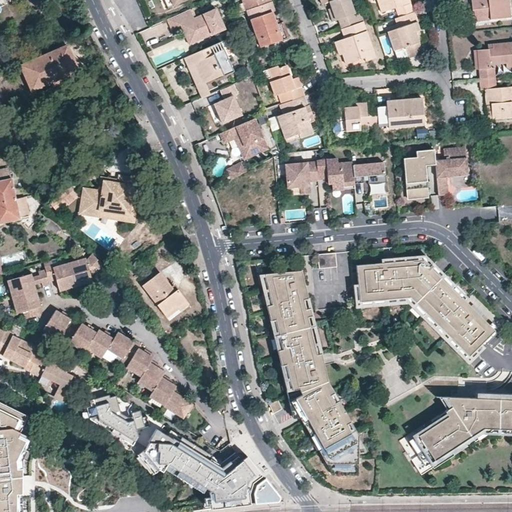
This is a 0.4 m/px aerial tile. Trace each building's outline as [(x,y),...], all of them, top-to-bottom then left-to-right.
[(244,0),(248,9),(271,1),(270,0),(244,0)] [(319,0),(321,4),(330,1),(333,10),(331,11),(333,17),(334,21),(339,20),(342,28),(358,23),(349,0),(319,0)] [(349,0),(358,23),(363,21),(355,0),(349,0)] [(378,0),(382,11),(395,6),(399,17),(414,11),(413,6),(410,0),(378,0)] [(471,0),(472,9),(473,16),(490,15),(490,18),(510,16),(508,0),(471,0)] [(271,1),(248,9),(262,46),(290,36),(286,26),(284,20),(276,23),(271,11),(274,10),(271,1)] [(187,9),(163,20),(167,30),(177,26),(181,24),(183,29),(179,31),(182,38),(190,34),(192,37),(198,34),(200,38),(222,29),(213,9),(191,18),(187,9)] [(416,11),(395,18),(396,22),(399,27),(389,31),(388,32),(394,50),(406,46),(410,57),(424,52),(418,36),(416,31),(420,29),(417,22),(419,21),(416,11)] [(363,21),(342,29),(345,38),(340,40),(343,47),(337,49),(338,53),(340,56),(343,55),(347,65),(364,59),(365,62),(376,58),(363,21)] [(389,31),(399,27),(396,22),(387,25),(389,31)] [(190,34),(182,38),(185,45),(200,38),(198,34),(192,37),(190,34)] [(335,42),(337,49),(343,47),(340,40),(335,42)] [(218,42),(183,57),(187,66),(192,64),(195,62),(198,67),(194,69),(200,83),(201,84),(221,75),(221,76),(231,72),(218,42)] [(492,46),(492,48),(488,49),(477,50),(479,69),(480,78),(494,77),(493,67),(490,67),(490,64),(505,63),(505,66),(511,65),(511,42),(492,44),(492,46)] [(69,51),(66,45),(21,65),(32,91),(52,82),(54,85),(79,74),(69,51)] [(278,64),(271,66),(274,75),(271,76),(277,94),(281,92),(285,102),(306,94),(304,88),(303,84),(296,86),(292,76),(287,63),(279,66),(278,64)] [(200,83),(194,69),(192,64),(187,66),(189,70),(201,97),(206,95),(201,84),(200,83)] [(299,74),(292,76),(296,86),(303,84),(299,74)] [(480,78),(479,78),(480,89),(485,89),(485,97),(486,104),(491,104),(492,119),(511,117),(511,86),(496,88),(495,76),(494,77),(480,78)] [(229,85),(220,88),(225,99),(214,104),(217,110),(223,123),(242,114),(229,85)] [(292,135),(297,133),(302,131),(304,137),(317,132),(313,122),(312,119),(310,113),(315,111),(312,102),(310,103),(306,94),(285,102),(282,104),(286,114),(284,114),(292,135)] [(386,105),(377,106),(379,124),(388,123),(388,128),(423,125),(421,98),(408,99),(408,103),(401,103),(401,100),(386,101),(386,105)] [(340,120),(345,120),(347,131),(369,130),(369,125),(379,124),(377,106),(366,107),(366,103),(355,104),(355,107),(350,107),(349,104),(335,105),(336,120),(340,120)] [(290,141),(304,137),(302,131),(297,133),(292,135),(284,114),(280,116),(290,141)] [(255,117),(222,132),(226,141),(236,136),(242,134),(246,144),(241,146),(246,157),(268,147),(255,117)] [(242,134),(236,136),(239,141),(241,146),(246,144),(242,134)] [(436,164),(438,195),(445,194),(448,194),(447,176),(468,174),(465,145),(444,147),(444,154),(449,154),(449,158),(435,159),(436,164)] [(435,159),(434,149),(416,150),(417,156),(403,158),(406,189),(428,187),(427,175),(423,175),(423,169),(426,169),(426,165),(436,164),(435,159)] [(337,156),(316,158),(317,162),(318,174),(318,177),(327,176),(331,176),(332,182),(343,181),(343,184),(354,183),(354,182),(353,163),(352,160),(338,161),(337,156)] [(384,160),(353,163),(354,182),(364,181),(364,174),(366,174),(368,174),(368,181),(386,180),(384,160)] [(246,171),(242,162),(228,169),(230,173),(232,178),(246,171)] [(317,162),(288,164),(289,172),(286,174),(287,186),(298,185),(301,187),(301,192),(305,192),(310,192),(309,179),(309,175),(318,174),(317,162)] [(129,187),(131,179),(125,179),(117,177),(115,185),(129,187)] [(0,222),(20,219),(12,178),(0,180),(0,222)] [(145,208),(149,182),(133,180),(131,179),(129,187),(115,185),(100,183),(99,194),(81,192),(78,215),(92,217),(93,211),(125,215),(127,205),(145,208)] [(428,196),(428,187),(406,189),(407,198),(416,197),(428,196)] [(124,222),(125,215),(93,211),(92,217),(124,222)] [(57,234),(61,228),(45,217),(41,223),(57,234)] [(343,263),(342,251),(324,252),(325,265),(343,263)] [(102,264),(90,253),(85,258),(85,257),(68,262),(75,286),(92,282),(88,270),(87,265),(91,264),(96,267),(98,269),(102,264)] [(75,286),(68,262),(52,266),(50,260),(42,262),(44,269),(48,282),(55,280),(58,291),(75,286)] [(378,263),(357,264),(360,299),(410,295),(474,354),(499,329),(478,311),(429,267),(421,260),(378,263)] [(31,277),(30,274),(6,281),(11,298),(35,291),(33,285),(41,283),(42,287),(49,285),(48,282),(44,269),(37,271),(38,275),(31,277)] [(175,290),(160,271),(143,285),(167,315),(187,300),(181,293),(177,288),(175,290)] [(308,291),(303,271),(266,273),(274,306),(269,307),(273,321),(278,320),(286,351),(280,353),(284,368),(288,367),(295,394),(302,392),(305,398),(299,402),(323,449),(320,451),(332,473),(359,474),(359,445),(349,427),(352,425),(341,404),(337,406),(333,398),(337,396),(333,389),(331,384),(325,362),(324,356),(319,357),(309,318),(315,316),(313,309),(308,311),(305,300),(310,299),(308,291)] [(274,306),(266,273),(260,274),(269,307),(274,306)] [(37,301),(35,291),(11,298),(16,314),(23,312),(25,319),(37,316),(39,315),(37,308),(39,307),(37,301)] [(61,313),(55,310),(45,326),(42,330),(58,340),(71,319),(61,313)] [(315,316),(309,318),(319,357),(324,356),(315,316)] [(278,320),(273,321),(280,353),(286,351),(278,320)] [(87,326),(81,323),(68,343),(83,353),(96,332),(87,326)] [(103,333),(98,329),(97,331),(96,332),(86,349),(101,358),(106,349),(113,338),(103,333)] [(28,372),(37,377),(44,363),(46,359),(37,354),(39,351),(11,336),(3,331),(0,337),(0,355),(1,356),(7,344),(8,344),(14,347),(14,348),(14,349),(8,360),(23,367),(26,362),(31,365),(28,372)] [(126,337),(117,331),(114,337),(113,338),(106,349),(122,359),(121,362),(127,365),(135,352),(129,349),(133,342),(131,340),(126,337)] [(5,358),(8,360),(14,349),(14,348),(14,347),(8,344),(7,344),(1,356),(5,358)] [(144,350),(138,347),(135,352),(127,365),(126,367),(141,376),(150,361),(151,359),(153,356),(144,350)] [(152,391),(161,376),(163,374),(165,370),(160,367),(150,361),(141,376),(137,382),(152,391)] [(22,369),(28,372),(31,365),(26,362),(23,367),(22,369)] [(35,381),(32,388),(37,391),(40,392),(47,379),(57,385),(54,391),(64,397),(70,386),(67,384),(69,378),(63,375),(64,371),(62,368),(60,368),(57,370),(44,363),(37,377),(35,381)] [(288,367),(284,368),(291,394),(303,417),(306,423),(320,451),(323,449),(299,402),(305,398),(302,392),(295,394),(288,367)] [(26,376),(35,381),(37,377),(28,372),(26,376)] [(152,391),(149,396),(164,406),(173,391),(175,387),(176,385),(171,382),(161,376),(152,391)] [(181,390),(175,387),(173,391),(182,397),(184,394),(180,392),(181,390)] [(182,397),(173,391),(164,406),(183,418),(192,403),(182,397)] [(511,393),(490,393),(489,398),(470,397),(443,396),(450,404),(444,409),(448,413),(414,441),(415,443),(438,467),(489,431),(511,432),(511,393)] [(135,428),(144,426),(140,410),(134,411),(135,415),(129,416),(122,412),(117,395),(111,397),(110,394),(89,400),(91,405),(86,406),(89,418),(131,444),(137,435),(135,428)] [(337,396),(333,398),(337,406),(341,404),(337,396)] [(279,400),(270,404),(274,413),(283,409),(279,400)] [(0,511),(20,511),(21,461),(32,440),(25,436),(33,420),(0,403),(0,511)] [(448,413),(444,409),(440,413),(410,437),(401,449),(426,476),(438,467),(415,443),(414,441),(448,413)] [(209,422),(199,430),(210,444),(220,436),(209,422)] [(252,482),(262,473),(253,461),(247,455),(246,454),(240,459),(234,451),(218,463),(213,456),(180,436),(179,438),(173,435),(171,438),(166,434),(155,428),(147,440),(149,441),(139,456),(156,467),(161,470),(164,467),(166,462),(198,482),(204,486),(210,489),(209,491),(211,507),(250,502),(248,493),(252,482)] [(180,436),(169,429),(166,434),(171,438),(173,435),(179,438),(180,436)] [(156,467),(139,456),(138,456),(136,459),(149,473),(156,467)] [(195,486),(198,482),(166,462),(164,467),(195,486)] [(284,501),(265,477),(258,484),(256,485),(254,493),(255,504),(284,501)]
